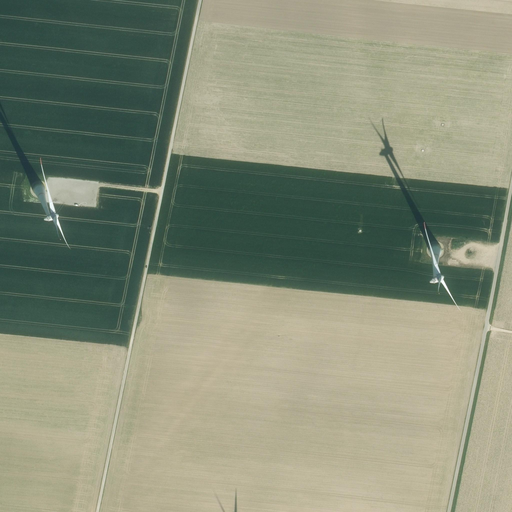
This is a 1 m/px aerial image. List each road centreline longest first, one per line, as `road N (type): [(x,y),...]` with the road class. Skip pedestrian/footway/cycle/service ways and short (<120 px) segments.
road 1 (track): [(200,0),(95,511)]
road 2 (unclassified): [(511,184),(448,511)]
